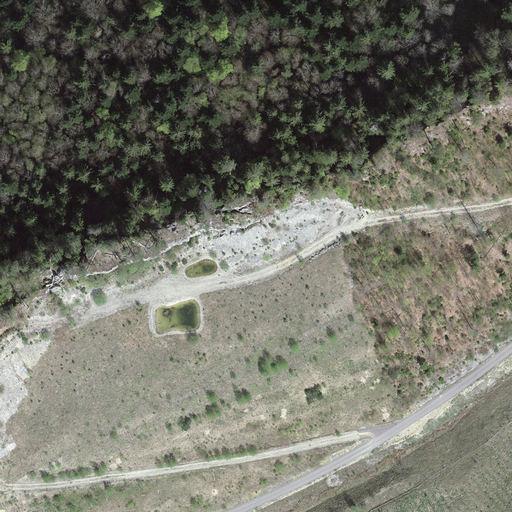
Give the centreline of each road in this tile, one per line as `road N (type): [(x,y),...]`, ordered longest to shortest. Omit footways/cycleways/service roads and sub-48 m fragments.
road 1 (track): [(84,314),(255,275),(358,224),(511,201)]
road 2 (track): [(9,485),(54,485),(391,432)]
road 3 (unclassified): [(511,347),(391,432),(232,511)]
